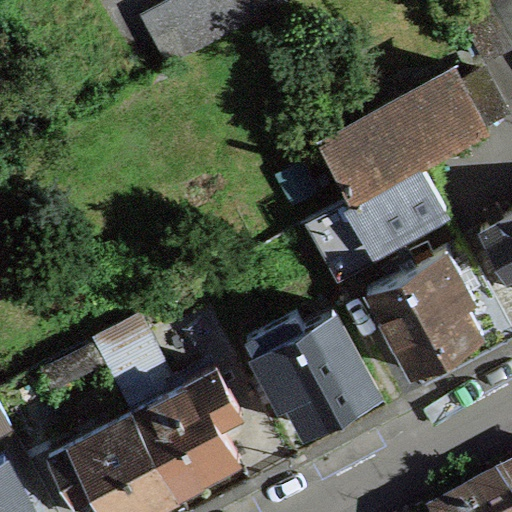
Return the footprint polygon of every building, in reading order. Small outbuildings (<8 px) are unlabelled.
[(162,0),(143,11),(168,57),(274,0),(162,0)] [(511,39),(511,37),(491,0),(458,0),(456,1),(483,55),(511,39)] [(511,0),(491,0),(511,37),(511,0)] [(323,133),(353,189),(420,153),(485,118),(461,74),(455,62),(323,133)] [(485,118),(508,105),(488,68),(479,65),(461,74),(485,118)] [(353,189),(306,215),(332,262),(445,200),(420,153),(353,189)] [(511,269),(511,206),(481,223),(507,272),(511,269)] [(445,242),(416,258),(388,273),(367,284),(412,367),(452,346),(482,329),(466,299),(474,295),(445,242)] [(388,273),(416,258),(410,246),(382,261),(388,273)] [(291,393),(307,423),(344,403),(377,385),(333,302),(304,318),(296,304),(246,331),(282,398),(291,393)] [(137,306),(93,330),(133,404),(169,384),(164,373),(171,369),(137,306)] [(169,384),(133,404),(177,487),(206,471),(239,454),(220,419),(241,408),(216,360),(169,384)] [(0,425),(10,420),(0,400),(0,425)] [(177,487),(133,404),(49,448),(75,496),(95,485),(109,511),(128,511),(147,502),(177,487)] [(37,511),(4,449),(0,450),(0,511),(37,511)] [(511,476),(498,485),(511,511),(511,476)] [(511,511),(498,485),(462,504),(445,511),(511,511)]
